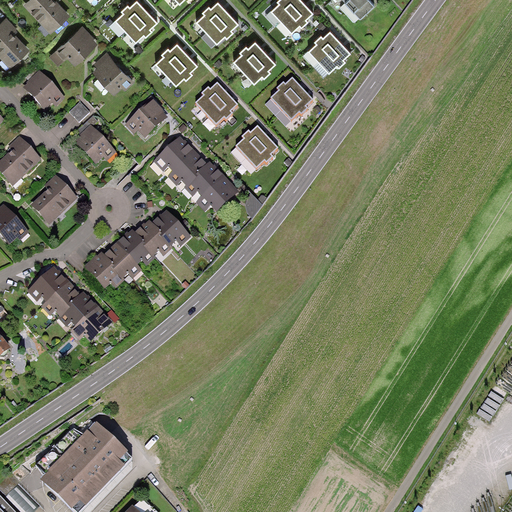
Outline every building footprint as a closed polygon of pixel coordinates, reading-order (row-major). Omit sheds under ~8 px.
[(27,0),(24,4),(51,31),(71,11),(60,0),(27,0)] [(121,8),(123,10),(115,17),(137,40),(144,33),(146,35),(153,28),(151,26),(158,19),(152,13),(145,5),(139,0),(133,0),(130,3),(128,1),(121,8)] [(204,11),(197,18),(218,40),(225,33),(227,35),(233,29),(231,27),(238,20),(233,15),(225,7),(218,0),(216,0),(211,5),(209,2),(202,9),(204,11)] [(278,0),(280,1),(271,9),(292,31),(300,23),(302,26),(308,20),(306,18),(313,11),(307,4),(303,0),(278,0)] [(343,0),(361,17),(375,4),(371,0),(343,0)] [(6,16),(0,21),(0,56),(9,66),(29,47),(13,31),(16,27),(6,16)] [(82,24),(50,54),(60,64),(68,57),(75,64),(99,42),(82,24)] [(317,41),(308,49),(329,72),(337,65),(339,67),(346,60),(344,58),(351,51),(344,44),(337,36),(330,29),(323,35),(321,33),(315,39),(317,41)] [(242,51),(234,59),(254,82),(263,74),(265,76),(271,70),(268,67),(276,60),(270,54),(263,46),(256,38),(249,44),(247,42),(240,49),(242,51)] [(162,51),(164,53),(156,60),(176,82),(184,75),(186,77),(192,71),(191,69),(198,63),(192,56),(185,48),(177,40),(170,46),(168,45),(162,51)] [(135,80),(106,51),(94,62),(97,65),(92,70),(114,93),(122,85),(126,89),(135,80)] [(67,98),(37,67),(27,77),(30,80),(23,87),(46,110),(52,104),(57,108),(67,98)] [(280,92),(271,99),(292,121),(300,114),(301,116),(309,109),(307,107),(314,101),(308,94),(300,86),(294,78),(286,85),(284,83),(277,89),(280,92)] [(202,93),(205,96),(197,103),(216,125),(224,117),(227,120),(232,115),(230,112),(237,105),(232,100),(225,91),(218,83),(211,89),(209,87),(202,93)] [(164,112),(152,99),(123,125),(135,138),(139,135),(144,141),(170,118),(164,112)] [(80,101),(69,112),(79,123),(91,112),(80,101)] [(99,122),(93,116),(79,130),(82,133),(75,140),(96,163),(103,157),(107,161),(117,151),(94,126),(99,122)] [(184,125),(179,130),(182,133),(187,128),(184,125)] [(251,134),(249,131),(243,137),(245,139),(237,147),(257,169),(265,161),(267,164),(273,158),(270,155),(278,148),(272,143),(265,135),(258,127),(251,134)] [(11,152),(0,161),(0,172),(13,186),(41,159),(30,147),(19,136),(7,148),(11,152)] [(169,167),(173,171),(194,150),(180,136),(154,162),(164,172),(169,167)] [(182,181),(187,186),(208,164),(194,150),(173,171),(167,177),(176,186),(182,181)] [(211,161),(208,164),(187,186),(185,188),(193,197),(198,192),(202,196),(224,174),(211,161)] [(240,191),(224,174),(202,196),(196,202),(206,212),(211,207),(217,213),(240,191)] [(49,189),(33,204),(50,223),(77,198),(68,188),(56,175),(45,185),(49,189)] [(0,234),(9,244),(18,237),(21,240),(30,232),(5,205),(0,208),(0,234)] [(167,210),(152,223),(172,244),(175,241),(180,246),(191,237),(167,210)] [(150,220),(135,232),(155,255),(159,250),(164,256),(174,247),(172,244),(152,223),(150,220)] [(133,229),(119,242),(138,263),(142,260),(147,266),(157,257),(155,255),(135,232),(133,229)] [(144,270),(138,263),(119,242),(104,255),(124,278),(129,273),(134,279),(144,270)] [(126,280),(124,278),(104,255),(102,253),(98,256),(97,255),(84,267),(105,289),(111,284),(116,289),(126,280)] [(55,267),(28,292),(38,302),(43,298),(46,302),(41,306),(51,317),(56,313),(59,316),(57,318),(67,329),(71,325),(74,328),(69,331),(80,342),(84,338),(90,344),(114,322),(85,291),(81,295),(55,267)] [(0,356),(0,357),(5,357),(7,355),(8,351),(7,350),(11,347),(0,332),(0,356)] [(40,480),(75,511),(80,511),(131,457),(125,451),(126,449),(97,422),(89,430),(88,429),(84,434),(73,425),(36,466),(45,474),(40,480)] [(21,463),(0,483),(0,490),(6,496),(18,484),(30,473),(21,463)] [(32,511),(40,506),(18,484),(6,496),(21,511),(32,511)] [(13,511),(0,498),(0,511),(13,511)] [(132,506),(125,511),(157,511),(144,498),(134,508),(132,506)]
